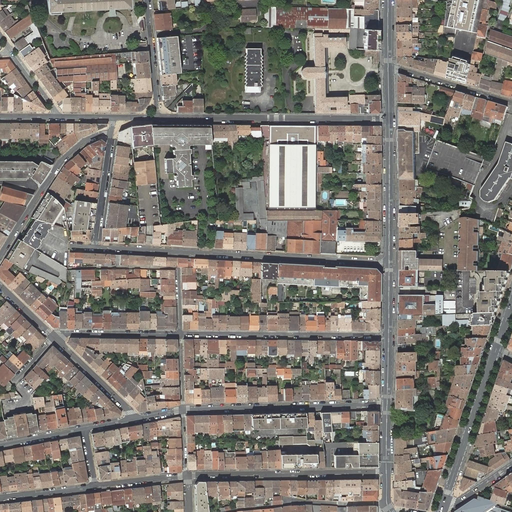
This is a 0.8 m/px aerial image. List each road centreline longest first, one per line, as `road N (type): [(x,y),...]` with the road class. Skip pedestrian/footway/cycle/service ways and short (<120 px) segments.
road 1 (residential): [(388,262),(94,246)]
road 2 (residential): [(156,117),(389,119)]
road 3 (residential): [(388,335),(180,334)]
road 4 (residential): [(182,409),(386,404)]
road 5 (residential): [(386,472),(185,476)]
road 6 (residential): [(180,334),(177,268),(68,268)]
road 7 (residential): [(0,255),(63,157),(83,140),(110,133)]
road 8 (tertiary): [(495,350),(444,510)]
road 9 (secondary): [(389,119),(388,262)]
road 10 (residential): [(180,334),(52,337)]
road 11 (residential): [(388,68),(511,101)]
